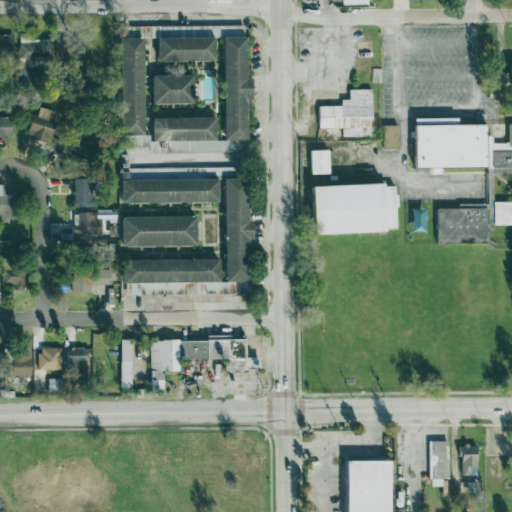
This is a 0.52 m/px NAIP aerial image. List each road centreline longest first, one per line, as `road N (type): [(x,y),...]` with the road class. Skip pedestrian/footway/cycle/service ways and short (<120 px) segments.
road 1 (residential): [(287,315),(0,318),(17,165),(42,187),(45,318)]
road 2 (primary): [(280,0),(289,511)]
road 3 (tertiary): [(289,411),(0,413)]
road 4 (residential): [(281,11),(0,6)]
road 5 (residential): [(281,11),(511,15)]
road 6 (tertiary): [(289,411),(511,410)]
